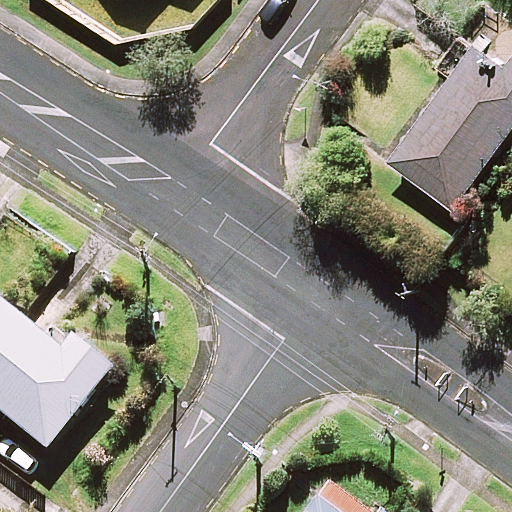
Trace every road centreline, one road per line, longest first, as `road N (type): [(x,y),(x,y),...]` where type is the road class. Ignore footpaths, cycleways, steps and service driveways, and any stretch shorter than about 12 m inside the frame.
road 1 (residential): [(321,293),(162,511)]
road 2 (residential): [(318,0),(172,195)]
road 3 (residential): [(511,434),(321,293)]
road 4 (residential): [(172,195),(0,81)]
road 5 (residential): [(321,293),(172,195)]
